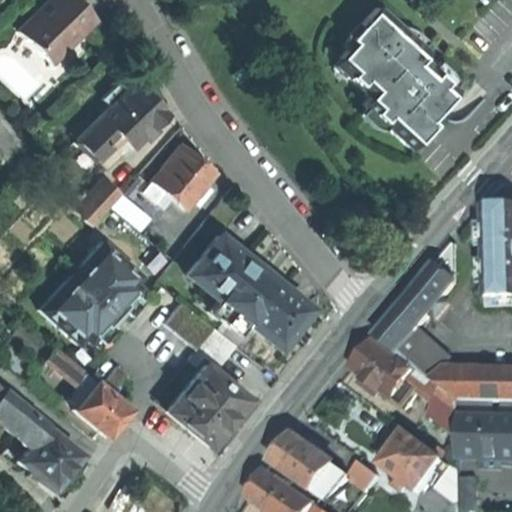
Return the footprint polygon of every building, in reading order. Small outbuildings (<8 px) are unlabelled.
[(49,0),(17,33),(49,64),(93,20),(77,4),(72,0),(49,0)] [(375,8),(346,40),(351,44),(337,58),(349,69),(344,75),(367,97),(360,105),(408,149),(439,116),(434,112),(454,92),(425,65),(419,60),(425,54),(375,8)] [(239,68),(230,76),(237,84),(246,76),(239,68)] [(119,139),(129,149),(142,137),(155,124),(164,115),(147,97),(133,83),(125,91),(108,108),(98,117),(119,139)] [(100,101),(108,108),(125,91),(118,84),(100,101)] [(95,162),(119,139),(98,117),(65,150),(85,170),(94,161),(95,162)] [(159,128),(155,124),(142,137),(146,141),(159,128)] [(159,192),(182,210),(189,202),(202,186),(212,173),(194,159),(178,146),(148,183),(159,192)] [(79,207),(95,221),(117,197),(101,183),(79,207)] [(151,202),(159,192),(148,183),(139,193),(151,202)] [(207,191),(202,186),(189,202),(194,206),(207,191)] [(511,209),(488,210),(489,250),(495,249),(496,254),(502,253),(502,258),(502,262),(490,262),(490,287),(511,286),(511,209)] [(204,311),(220,324),(262,271),(252,264),(251,265),(235,252),(215,236),(184,276),(213,299),(204,311)] [(37,310),(75,345),(81,339),(87,344),(137,289),(132,284),(138,277),(100,242),(37,310)] [(456,247),(401,313),(419,330),(431,315),(443,300),(457,285),(456,247)] [(220,324),(232,333),(241,321),(276,348),(307,309),(279,287),(271,281),(272,279),(262,271),(220,324)] [(511,301),(511,286),(490,287),(491,302),(511,301)] [(449,305),(443,300),(431,315),(436,320),(449,305)] [(161,324),(194,351),(211,330),(179,303),(161,324)] [(394,321),(378,341),(398,357),(419,330),(401,313),(394,321)] [(38,362),(41,359),(50,348),(20,322),(7,336),(38,362)] [(232,347),(211,330),(194,351),(186,360),(194,366),(202,357),(215,367),(232,347)] [(419,330),(398,357),(419,372),(433,383),(443,372),(452,360),(419,330)] [(381,389),(396,401),(408,386),(411,382),(417,374),(376,342),(366,355),(354,370),(370,382),(366,387),(377,395),(381,389)] [(17,362),(0,348),(0,363),(9,371),(17,362)] [(66,402),(73,408),(93,385),(50,348),(41,359),(72,385),(71,385),(76,390),(66,402)] [(246,401),(202,366),(164,412),(207,448),(227,424),(246,401)] [(116,367),(97,388),(108,397),(126,375),(116,367)] [(434,402),(436,403),(444,391),(433,383),(419,372),(417,374),(411,382),(435,401),(434,402)] [(447,376),(443,372),(433,383),(444,391),(459,403),(459,377),(447,376)] [(511,377),(459,377),(459,403),(489,403),(511,403),(511,377)] [(114,424),(125,412),(108,397),(97,388),(93,385),(73,408),(71,410),(103,437),(114,424)] [(417,394),(408,386),(396,401),(404,407),(412,398),(413,399),(417,394)] [(37,436),(44,427),(35,420),(36,419),(0,390),(0,426),(12,436),(26,433),(28,430),(37,436)] [(436,403),(459,419),(459,403),(444,391),(436,403)] [(431,417),(460,438),(459,419),(436,403),(431,417)] [(459,403),(459,419),(488,420),(489,403),(459,403)] [(511,420),(488,420),(459,419),(460,438),(460,460),(488,460),(503,461),(511,460),(511,420)] [(67,471),(79,455),(44,427),(37,436),(16,462),(51,490),(67,471)] [(383,468),(419,494),(435,472),(442,462),(406,436),(404,439),(400,435),(391,448),(395,451),(390,458),(383,468)] [(274,466),(318,497),(339,469),(321,456),(313,450),(297,439),(286,451),(274,466)] [(316,445),(313,450),(321,456),(325,451),(316,445)] [(502,471),(503,461),(488,460),(488,470),(502,471)] [(456,503),(461,503),(461,479),(461,472),(453,467),(451,468),(442,462),(435,472),(444,479),(437,489),(456,503)] [(361,463),(351,477),(370,492),(380,478),(361,463)] [(318,497),(329,505),(350,477),(339,469),(318,497)] [(252,500),(268,511),(314,511),(316,509),(268,474),(252,500)] [(476,479),(461,479),(461,503),(461,511),(477,511),(476,479)]
